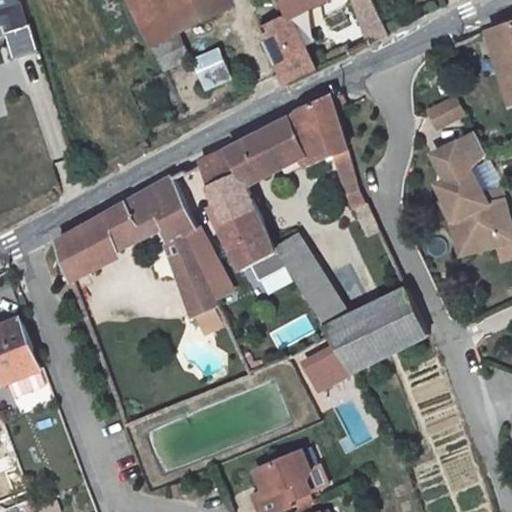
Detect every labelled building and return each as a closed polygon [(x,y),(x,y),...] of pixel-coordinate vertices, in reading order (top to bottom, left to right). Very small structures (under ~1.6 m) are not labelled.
[(18,0),(0,0),(0,28),(4,28),(6,33),(27,27),(18,0)] [(235,0),(130,0),(155,49),(183,35),(239,7),(235,0)] [(271,0),(281,19),(261,29),(283,75),(288,86),(317,72),(291,17),(323,0),(271,0)] [(372,0),(349,0),(370,47),(391,37),(387,31),(372,0)] [(511,23),(492,31),(511,93),(511,23)] [(183,35),(155,49),(167,73),(195,59),(183,35)] [(209,89),(239,78),(228,45),(198,55),(209,89)] [(0,90),(26,83),(49,161),(69,156),(39,55),(0,66),(0,116),(5,115),(0,96),(0,90)] [(438,127),(469,117),(462,94),(430,105),(438,127)] [(226,149),(203,161),(204,166),(226,225),(258,210),(248,187),(304,157),(308,166),(334,155),(341,183),(346,182),(369,236),(377,233),(362,202),(362,195),(333,98),(302,111),(291,119),(285,122),(273,126),(255,136),(228,151),(226,149)] [(453,206),(464,224),(458,227),(460,243),(471,248),(499,242),(506,232),(503,222),(510,219),(506,196),(491,198),(476,172),(491,155),(488,149),(479,134),(438,158),(452,183),(444,189),(453,206)] [(105,215),(58,243),(73,283),(104,268),(122,253),(118,247),(163,221),(170,237),(167,238),(194,316),(217,306),(214,300),(232,292),(199,227),(174,178),(150,192),(125,204),(124,207),(118,211),(113,214),(105,215)] [(448,208),(458,227),(464,224),(453,206),(448,208)] [(258,210),(226,225),(237,240),(230,244),(243,272),(278,253),(276,249),(258,210)] [(461,258),(511,247),(511,227),(510,219),(503,222),(506,232),(499,242),(471,248),(460,243),(461,258)] [(296,233),(276,249),(278,253),(327,329),(354,316),(296,233)] [(354,316),(327,329),(332,337),(353,372),(430,336),(406,289),(354,316)] [(21,317),(0,325),(0,357),(9,379),(42,366),(21,317)] [(42,366),(9,379),(15,394),(48,380),(42,366)] [(427,402),(448,395),(443,379),(421,386),(427,402)] [(258,511),(279,511),(295,506),(293,500),(309,494),(304,481),(308,470),(301,451),(255,469),(263,489),(251,494),(258,511)] [(304,481),(309,494),(317,491),(308,470),(304,481)] [(44,511),(66,511),(63,500),(42,506),(44,511)]
